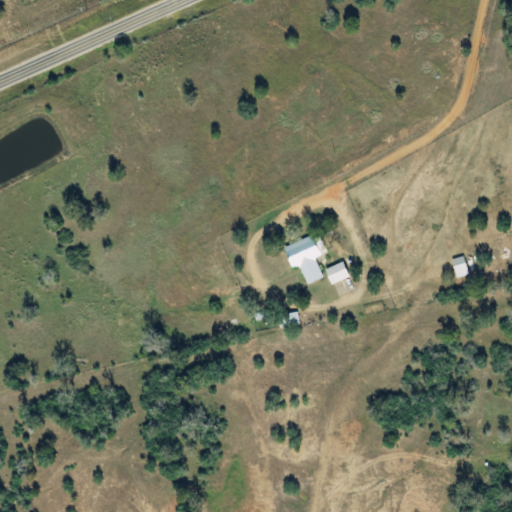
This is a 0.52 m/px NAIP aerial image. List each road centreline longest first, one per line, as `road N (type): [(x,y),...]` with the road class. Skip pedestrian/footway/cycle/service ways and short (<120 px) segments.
road 1 (residential): [(167,338),(235,246),(248,118),(192,0)]
road 2 (secondary): [(0,83),(189,0)]
